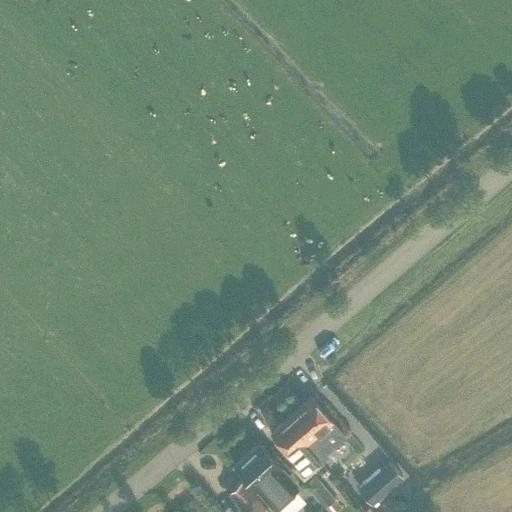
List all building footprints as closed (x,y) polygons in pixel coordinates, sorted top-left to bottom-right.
[(298,406),(285,418),(320,458),(326,453),(325,451),(345,433),(311,395),(298,406)] [(295,458),(291,461),(304,476),(315,466),(313,464),(320,458),(285,418),(271,431),(295,458)] [(247,452),(286,496),(297,486),(280,467),(282,466),(260,440),(247,452)] [(275,506),(286,496),(247,452),(234,463),(256,488),(258,487),(275,506)] [(372,502),(404,475),(389,459),(358,485),(372,502)] [(315,474),(305,482),(324,504),(333,495),(315,474)] [(250,511),(258,511),(266,506),(242,479),(230,489),(250,511)]
